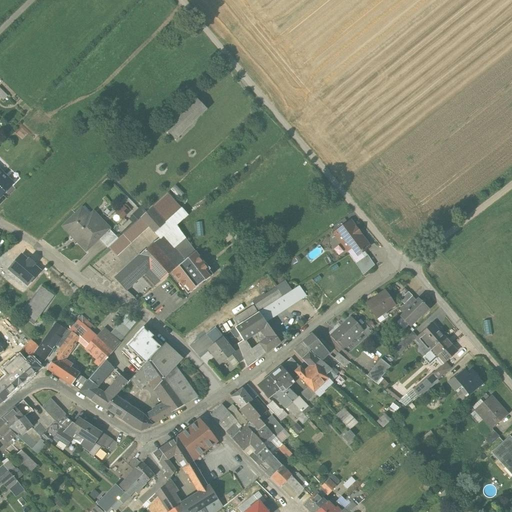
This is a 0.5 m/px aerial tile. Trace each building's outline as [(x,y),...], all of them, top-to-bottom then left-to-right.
[(162,129),(175,141),(206,110),(194,98),(162,129)] [(3,174),(0,177),(0,196),(13,184),(3,174)] [(180,210),(167,194),(154,207),(167,222),(180,210)] [(124,219),(133,212),(125,202),(116,209),(124,219)] [(154,207),(153,206),(141,218),(149,227),(155,233),(167,222),(154,207)] [(167,222),(155,233),(159,239),(160,239),(163,236),(184,261),(195,252),(181,234),(176,226),(187,217),(180,210),(167,222)] [(95,216),(88,222),(78,212),(64,227),(75,238),(77,236),(89,249),(98,240),(108,229),(95,216)] [(141,218),(109,248),(117,256),(149,227),(141,218)] [(350,222),(334,233),(347,251),(355,246),(361,254),(369,247),(350,222)] [(108,229),(98,240),(107,249),(118,239),(108,229)] [(184,261),(163,236),(160,239),(159,239),(153,244),(175,269),(184,261)] [(175,269),(153,244),(138,257),(160,282),(171,273),(175,269)] [(175,269),(171,273),(179,284),(178,285),(183,291),(184,290),(187,288),(190,293),(210,278),(206,273),(209,271),(210,270),(205,264),(204,265),(195,253),(184,261),(175,269)] [(367,255),(355,263),(363,275),(374,266),(367,255)] [(138,257),(133,263),(143,273),(140,276),(152,289),(160,282),(138,257)] [(133,263),(115,279),(125,290),(140,276),(143,273),(133,263)] [(299,286),(293,290),(299,298),(304,294),(299,286)] [(30,319),(35,323),(53,297),(40,287),(22,313),(30,319)] [(273,303),(282,297),(277,290),(252,306),(257,314),(258,313),(264,309),(273,303)] [(299,298),(293,290),(282,297),(273,303),(279,312),(299,298)] [(384,292),(365,304),(376,319),(394,306),(384,292)] [(408,292),(399,301),(404,305),(412,297),(408,292)] [(416,301),(412,297),(404,305),(398,311),(403,315),(416,301)] [(427,310),(417,300),(416,301),(403,315),(400,317),(410,326),(421,315),(421,316),(427,310)] [(267,315),(262,319),(264,322),(279,312),(273,303),(264,309),(267,315)] [(242,323),(257,314),(252,306),(232,319),(237,327),(242,323)] [(267,315),(264,309),(258,313),(262,319),(267,315)] [(257,314),(242,323),(250,337),(259,331),(267,325),(264,322),(262,319),(258,313),(257,314)] [(350,318),(330,336),(342,350),(362,331),(350,318)] [(73,333),(79,340),(88,330),(78,321),(70,332),(72,333),(72,334),(73,333)] [(119,323),(109,334),(119,343),(128,330),(119,323)] [(250,337),(242,323),(237,327),(235,328),(244,341),(245,341),(250,337)] [(445,339),(432,324),(417,337),(416,337),(417,338),(429,352),(433,349),(445,339)] [(280,344),(267,325),(259,331),(265,339),(259,344),(266,353),(280,344)] [(130,359),(141,369),(163,346),(153,336),(152,336),(143,327),(135,336),(123,349),(132,358),(130,359)] [(60,350),(72,333),(70,332),(66,329),(61,336),(56,343),(54,346),(60,350)] [(93,363),(99,368),(104,362),(119,344),(119,343),(109,334),(103,329),(95,337),(85,349),(84,350),(95,361),(93,363)] [(61,336),(53,330),(48,337),(56,343),(61,336)] [(79,340),(77,342),(85,349),(95,337),(88,330),(79,340)] [(413,332),(401,343),(406,349),(417,338),(416,337),(417,337),(413,332)] [(72,334),(56,356),(63,362),(64,360),(77,342),(79,340),(73,333),(72,334)] [(329,354),(312,335),(302,342),(311,351),(313,353),(322,361),(329,354)] [(36,352),(45,359),(54,346),(56,343),(48,337),(36,352)] [(231,352),(221,339),(208,349),(219,363),(229,354),(231,352)] [(455,351),(445,339),(433,349),(443,361),(455,351)] [(32,341),(23,351),(28,355),(31,358),(36,352),(38,346),(34,343),(36,342),(34,340),(32,342),(32,341)] [(247,368),(258,360),(251,350),(245,341),(244,341),(238,345),(239,346),(244,360),(247,368)] [(302,342),(293,350),(302,360),(309,353),(311,351),(302,342)] [(141,369),(140,370),(148,381),(155,390),(164,380),(176,367),(183,359),(165,343),(163,346),(141,369)] [(266,353),(259,344),(251,350),(258,360),(266,353)] [(244,360),(239,346),(231,352),(229,354),(237,365),(244,360)] [(321,362),(309,353),(302,360),(312,371),(317,366),(321,362)] [(340,356),(338,354),(334,359),(345,367),(348,362),(340,356)] [(0,382),(0,398),(2,402),(35,374),(26,363),(19,356),(2,371),(7,376),(0,382)] [(71,365),(64,360),(63,362),(56,356),(47,369),(67,383),(75,372),(69,368),(71,365)] [(38,370),(40,366),(31,358),(28,360),(26,363),(35,374),(38,370)] [(285,363),(291,369),(296,365),(291,359),(285,363)] [(380,359),(366,376),(376,384),(390,367),(380,359)] [(99,368),(91,377),(99,385),(112,370),(104,362),(99,368)] [(324,364),(321,362),(317,366),(326,376),(331,370),(324,364)] [(432,375),(437,380),(450,369),(445,364),(432,375)] [(300,368),(296,365),(291,369),(295,373),(300,368)] [(307,375),(302,380),(308,387),(314,393),(320,388),(329,380),(326,376),(317,366),(312,371),(307,375)] [(197,398),(176,367),(164,380),(183,406),(197,398)] [(292,380),(281,367),(269,376),(276,386),(292,403),(296,399),(287,390),(291,386),(289,383),(292,380)] [(307,375),(300,368),(295,373),(302,380),(307,375)] [(331,370),(326,376),(329,380),(330,380),(338,372),(333,369),(331,371),(331,370)] [(120,377),(112,370),(99,385),(95,389),(98,391),(92,400),(104,409),(116,397),(128,383),(120,377)] [(140,370),(132,378),(141,388),(148,381),(140,370)] [(471,370),(467,373),(465,370),(455,378),(454,378),(448,383),(455,391),(461,386),(468,395),(483,384),(471,370)] [(269,376),(257,386),(268,400),(273,395),(274,394),(280,399),(278,401),(285,409),(286,408),(292,403),(276,386),(269,376)] [(99,385),(91,377),(88,381),(88,382),(79,392),(92,400),(98,391),(95,389),(99,385)] [(183,406),(164,380),(155,390),(165,404),(172,413),(183,406)] [(265,412),(253,399),(251,401),(247,396),(252,391),(247,386),(230,398),(240,410),(241,409),(247,403),(260,417),(265,412)] [(307,402),(315,394),(314,393),(308,387),(300,394),(307,402)] [(320,388),(314,393),(315,394),(317,396),(322,391),(320,388)] [(414,388),(402,400),(408,407),(420,394),(414,388)] [(257,396),(252,391),(247,396),(251,401),(253,399),(257,396)] [(132,408),(116,397),(104,409),(122,421),(132,408)] [(296,399),(292,403),(296,407),(301,413),(307,408),(298,397),(296,399)] [(508,416),(491,397),(475,410),(492,430),(508,416)] [(47,415),(57,424),(65,416),(66,415),(50,399),(41,408),(47,415)] [(33,411),(24,401),(14,409),(19,415),(23,419),(24,418),(33,411)] [(272,402),(267,407),(281,422),(287,416),(281,410),(279,410),(272,402)] [(260,417),(247,403),(241,409),(253,424),(258,419),(260,417)] [(296,407),(292,403),(286,408),(290,412),(296,407)] [(165,404),(151,412),(157,422),(172,414),(172,413),(165,404)] [(226,411),(221,405),(210,415),(220,426),(230,416),(226,411)] [(230,408),(226,411),(230,416),(230,415),(236,409),(233,406),(230,408)] [(296,407),(290,412),(295,418),(301,413),(296,407)] [(142,415),(132,408),(122,421),(133,428),(140,431),(157,422),(151,412),(143,416),(142,415)] [(14,409),(2,420),(10,429),(15,425),(15,424),(23,419),(19,415),(14,409)] [(343,409),(335,416),(349,431),(357,424),(343,409)] [(33,429),(40,437),(52,424),(43,415),(36,423),(38,424),(33,429)] [(230,416),(220,426),(226,432),(237,422),(230,415),(230,416)] [(384,415),(376,422),(383,429),(387,426),(391,422),(384,415)] [(72,423),(65,416),(57,424),(65,431),(72,423)] [(272,417),(263,425),(268,430),(276,422),(272,417)] [(32,429),(24,418),(23,419),(15,424),(15,425),(10,430),(16,435),(20,431),(23,436),(26,434),(32,429)] [(101,433),(78,419),(74,425),(72,423),(65,431),(63,433),(59,431),(54,439),(67,447),(72,439),(81,444),(80,445),(90,452),(94,446),(93,446),(95,444),(101,434),(101,433)] [(253,424),(248,429),(254,435),(256,432),(258,435),(256,437),(262,443),(272,434),(268,430),(263,425),(258,419),(253,424)] [(2,420),(0,421),(0,439),(2,437),(8,443),(16,435),(10,430),(10,429),(2,420)] [(199,421),(177,438),(193,461),(217,442),(208,431),(207,432),(199,421)] [(237,422),(226,432),(232,439),(241,431),(239,429),(241,427),(237,422)] [(268,430),(272,434),(275,437),(282,430),(276,422),(268,430)] [(248,429),(246,427),(241,432),(246,437),(242,441),(247,446),(250,443),(254,448),(258,453),(265,448),(266,447),(262,443),(256,437),(254,435),(248,429)] [(37,443),(26,434),(23,436),(20,431),(16,435),(19,438),(32,450),(37,443)] [(241,431),(232,439),(243,451),(247,446),(242,441),(246,437),(241,432),(241,431)] [(355,437),(350,431),(341,438),(347,444),(355,437)] [(495,432),(485,441),(489,446),(499,437),(495,432)] [(108,437),(102,433),(101,433),(101,434),(102,434),(95,444),(100,448),(108,437)] [(275,437),(272,434),(262,443),(266,447),(265,448),(268,452),(279,442),(275,437)] [(511,438),(510,436),(492,452),(499,461),(501,458),(511,471),(511,438)] [(113,440),(108,437),(102,447),(107,450),(113,440)] [(177,438),(159,450),(167,461),(168,460),(174,456),(183,468),(184,468),(193,462),(193,461),(177,438)] [(11,443),(6,450),(14,456),(19,450),(11,443)] [(243,451),(249,457),(252,453),(251,451),(254,448),(250,443),(247,446),(243,451)] [(268,452),(265,448),(258,453),(255,455),(253,452),(252,453),(249,457),(258,466),(263,461),(271,454),(268,452)] [(176,471),(168,460),(167,461),(159,450),(153,454),(166,472),(170,477),(171,478),(172,476),(174,474),(176,471)] [(21,451),(13,458),(30,473),(37,466),(21,451)] [(271,454),(263,461),(270,468),(277,461),(271,454)] [(8,471),(16,480),(21,476),(6,458),(2,462),(4,465),(8,471)] [(263,461),(258,466),(271,478),(281,466),(277,461),(270,468),(263,461)] [(208,487),(193,462),(184,468),(200,492),(208,487)] [(143,464),(134,471),(135,472),(121,486),(122,487),(127,491),(132,487),(137,482),(149,471),(143,464)] [(0,478),(8,471),(4,465),(0,468),(0,478)] [(291,476),(281,466),(271,478),(281,487),(286,482),(291,476)] [(8,471),(0,478),(0,481),(7,491),(18,482),(16,480),(8,471)] [(149,471),(137,482),(143,488),(146,485),(145,483),(153,476),(149,471)] [(297,474),(292,478),(300,486),(305,482),(297,474)] [(292,478),(291,476),(286,482),(296,492),(298,494),(303,489),(300,486),(292,478)] [(333,476),(328,480),(334,486),(338,481),(333,476)] [(351,478),(343,485),(347,489),(355,482),(351,478)] [(180,489),(173,479),(170,485),(167,482),(164,485),(172,496),(179,506),(181,505),(186,502),(178,490),(180,489)] [(328,480),(320,489),(325,494),(326,496),(336,488),(334,486),(328,480)] [(18,482),(7,491),(14,499),(24,491),(18,482)] [(134,491),(133,492),(137,496),(142,489),(143,488),(137,482),(132,487),(134,488),(133,490),(134,491)] [(286,482),(281,487),(293,499),(296,496),(294,493),(296,492),(286,482)] [(164,485),(156,494),(158,498),(162,503),(172,496),(164,485)] [(116,489),(114,487),(103,499),(104,501),(99,507),(104,511),(107,511),(110,509),(118,500),(119,501),(119,500),(125,493),(127,491),(122,487),(120,489),(118,487),(116,489)] [(127,491),(125,493),(129,497),(133,492),(134,491),(133,490),(134,488),(132,487),(127,491)] [(186,502),(181,505),(184,511),(216,511),(223,507),(209,487),(208,487),(200,492),(186,502)] [(320,489),(303,506),(309,511),(317,511),(325,504),(320,498),(322,495),(323,496),(325,494),(320,489)] [(259,502),(261,505),(265,501),(258,492),(254,496),(259,502)] [(125,493),(119,500),(123,504),(130,497),(129,497),(125,493)] [(145,503),(148,508),(156,500),(154,496),(145,503)] [(172,496),(162,503),(167,511),(170,511),(179,506),(172,496)] [(167,511),(162,503),(158,498),(156,500),(148,508),(151,511),(167,511)] [(119,500),(119,501),(111,509),(114,511),(115,511),(123,504),(119,500)] [(266,511),(261,505),(259,502),(246,511),(266,511)] [(325,504),(317,511),(339,511),(340,511),(336,508),(334,510),(327,502),(325,504)] [(352,502),(344,510),(343,509),(342,510),(343,511),(350,511),(356,507),(353,503),(352,502)]
